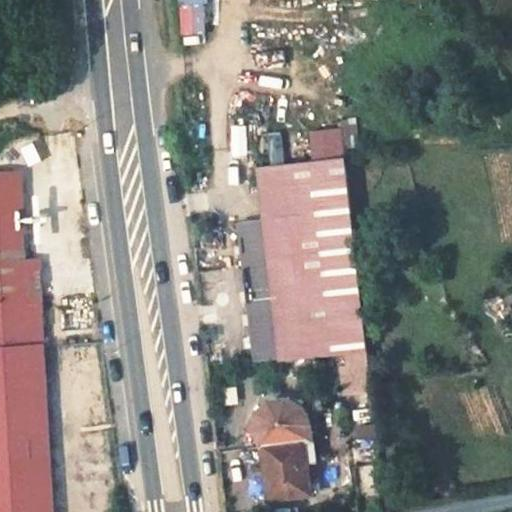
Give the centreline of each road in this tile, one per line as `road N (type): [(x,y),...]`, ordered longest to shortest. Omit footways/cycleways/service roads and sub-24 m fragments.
road 1 (primary): [(196,511),(132,114),(123,0)]
road 2 (primary): [(94,0),(156,511)]
